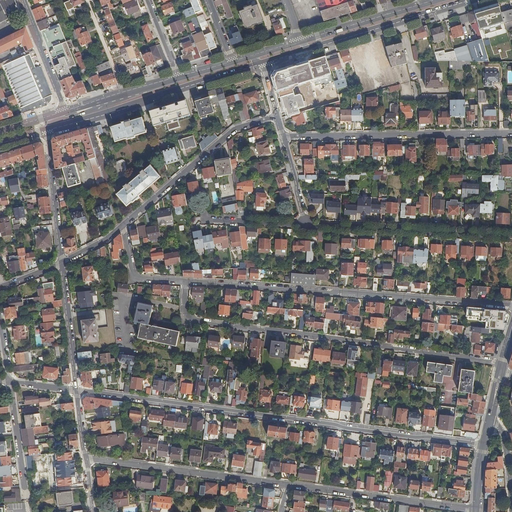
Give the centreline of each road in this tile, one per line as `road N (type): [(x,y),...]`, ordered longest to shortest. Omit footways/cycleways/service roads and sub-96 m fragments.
road 1 (residential): [(483,445),(75,390)]
road 2 (residential): [(185,281),(188,320),(502,363)]
road 3 (residential): [(511,305),(185,281)]
road 4 (residential): [(511,132),(283,137)]
road 5 (primary): [(46,129),(259,63)]
road 6 (residential): [(306,225),(511,236)]
road 7 (residential): [(85,459),(288,485)]
road 8 (residential): [(121,226),(234,129),(278,115)]
road 9 (residential): [(288,485),(475,510)]
road 10 (primary): [(304,50),(471,0)]
road 11 (primary): [(436,0),(300,40)]
road 12 (residential): [(46,129),(61,263)]
road 13 (residential): [(61,263),(75,390)]
